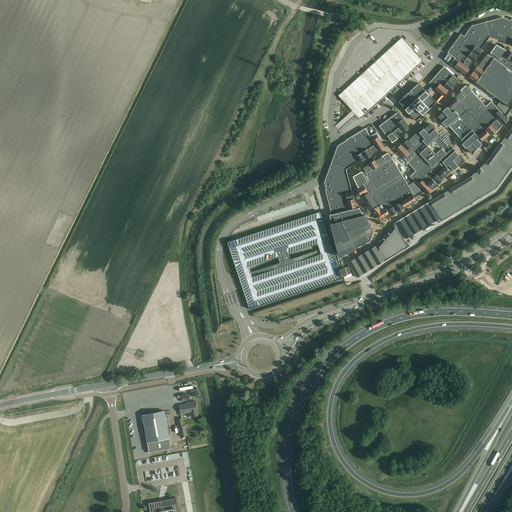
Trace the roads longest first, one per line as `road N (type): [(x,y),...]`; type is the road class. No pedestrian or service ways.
road 1 (motorway): [(511,407),(452,481),(406,495),(352,472),(329,421),(340,378),(374,346),(424,327),(511,327)]
road 2 (motorway): [(511,316),(419,314),(383,324),(339,351),(307,387),(292,425),(286,469),(293,511)]
road 3 (tertiary): [(281,361),(308,329),(511,238)]
road 4 (tertiary): [(511,230),(465,260),(313,318),(275,341)]
road 5 (unclassified): [(324,14),(415,27),(473,0)]
road 6 (unclassified): [(109,384),(124,511)]
